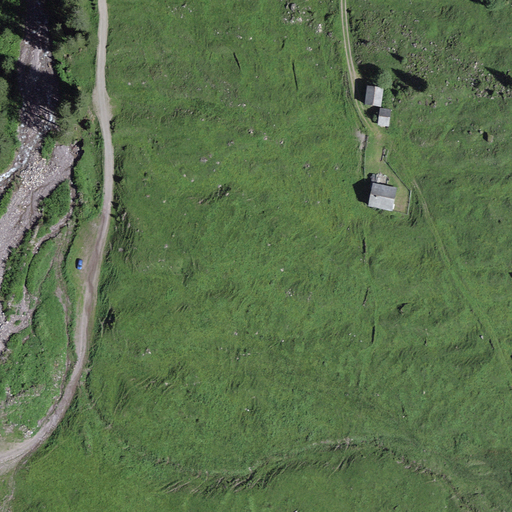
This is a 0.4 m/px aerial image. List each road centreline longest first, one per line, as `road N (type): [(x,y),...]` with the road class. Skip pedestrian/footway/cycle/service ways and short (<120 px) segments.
road 1 (track): [(0,459),(42,435),(63,403),(84,341),(109,174),(102,0)]
road 2 (track): [(342,0),(354,89),(373,131)]
